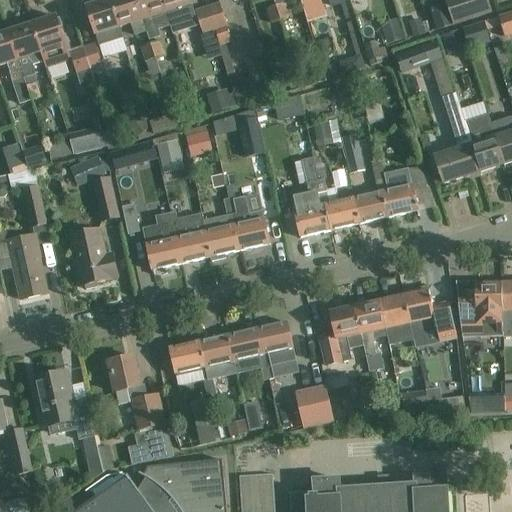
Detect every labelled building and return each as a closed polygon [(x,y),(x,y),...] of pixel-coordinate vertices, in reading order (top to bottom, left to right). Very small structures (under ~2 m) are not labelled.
[(120,29),(111,0),(88,7),(100,48),(124,40),(120,29)] [(147,33),(136,0),(111,0),(120,29),(131,25),(135,37),(147,33)] [(170,27),(161,0),(136,0),(147,33),(149,41),(160,38),(158,31),(170,27)] [(197,27),(188,0),(161,0),(170,27),(173,34),(197,27)] [(274,0),(277,7),(276,7),(281,21),(290,18),(286,6),(290,5),(288,0),(274,0)] [(491,12),(487,0),(446,0),(454,24),(491,12)] [(208,8),(216,33),(229,75),(235,73),(226,45),(233,43),(220,4),(208,8)] [(446,4),(429,10),(436,31),(453,26),(446,4)] [(281,21),(276,7),(267,10),(272,24),(281,21)] [(216,33),(208,8),(196,12),(204,37),(216,33)] [(511,12),(499,17),(505,38),(511,36),(511,12)] [(57,18),(33,26),(45,63),(46,66),(64,60),(65,63),(75,60),(72,52),(67,54),(67,52),(69,51),(65,39),(64,39),(57,18)] [(462,30),(469,50),(490,43),(484,23),(462,30)] [(45,63),(33,26),(9,33),(19,61),(24,80),(25,79),(27,88),(30,98),(31,101),(40,99),(33,76),(35,75),(33,67),(45,63)] [(0,67),(8,65),(14,83),(24,80),(19,61),(9,33),(0,36),(0,67)] [(161,43),(151,46),(160,74),(163,73),(164,57),(166,56),(161,43)] [(84,49),(91,72),(103,68),(96,45),(84,49)] [(160,74),(151,46),(140,49),(150,77),(160,74)] [(410,53),(416,70),(431,64),(425,47),(410,53)] [(91,72),(84,49),(72,52),(75,60),(79,76),(91,72)] [(480,91),(484,100),(495,95),(500,106),(506,103),(497,83),(480,91)] [(30,98),(27,88),(17,91),(21,104),(31,101),(30,98)] [(206,96),(212,114),(237,106),(233,95),(229,96),(227,90),(206,96)] [(456,180),(481,172),(466,123),(457,95),(442,100),(459,149),(435,157),(444,184),(456,180)] [(417,126),(434,123),(430,99),(412,102),(417,126)] [(274,104),(275,106),(278,122),(292,119),(288,101),(288,100),(274,104)] [(324,134),(333,134),(331,109),(322,110),(324,134)] [(320,112),(307,113),(308,128),(322,126),(320,112)] [(466,123),(481,172),(504,165),(495,138),(488,116),(466,123)] [(256,119),(237,123),(245,159),(264,154),(256,119)] [(66,138),(81,137),(80,125),(65,125),(66,138)] [(152,161),(177,160),(176,130),(151,131),(152,161)] [(191,158),(213,153),(208,132),(186,138),(191,158)] [(511,132),(495,138),(504,165),(511,162),(511,132)] [(341,138),(345,155),(360,151),(356,134),(341,138)] [(15,143),(0,147),(0,161),(1,165),(20,158),(15,143)] [(46,162),(40,144),(22,150),(28,168),(46,162)] [(115,170),(129,166),(125,151),(124,149),(111,153),(111,155),(115,170)] [(98,156),(70,169),(79,188),(107,175),(98,156)] [(371,164),(374,181),(385,179),(381,162),(371,164)] [(413,186),(414,190),(427,187),(422,165),(408,168),(412,186),(413,186)] [(35,171),(8,176),(9,182),(11,192),(24,189),(24,192),(23,192),(31,231),(47,227),(35,171)] [(388,192),(385,179),(374,181),(377,194),(353,199),(359,225),(388,218),(383,193),(388,192)] [(120,220),(111,180),(94,184),(102,223),(120,220)] [(314,183),(317,195),(327,193),(326,191),(324,180),(314,183)] [(314,183),(306,184),(307,189),(290,193),(300,238),(330,231),(324,206),(320,207),(317,195),(314,183)] [(412,186),(388,192),(383,193),(388,218),(419,211),(414,190),(413,186),(412,186)] [(327,193),(317,195),(320,207),(324,206),(330,231),(359,225),(353,199),(339,203),(336,189),(326,191),(327,193)] [(240,252),(269,245),(262,212),(247,215),(246,211),(248,211),(245,198),(233,200),(236,213),(239,225),(234,226),(240,252)] [(233,200),(228,201),(223,203),(226,215),(236,213),(233,200)] [(122,208),(128,235),(140,233),(134,205),(122,208)] [(205,233),(211,258),(240,252),(234,226),(239,225),(236,213),(226,215),(227,218),(203,223),(205,233)] [(169,228),(178,226),(175,214),(166,216),(168,225),(169,228)] [(156,218),(158,227),(168,225),(166,216),(156,218)] [(158,227),(162,242),(147,246),(153,271),(182,265),(176,239),(171,240),(168,228),(169,228),(168,225),(158,227)] [(176,239),(182,265),(211,258),(205,233),(191,236),(188,225),(178,227),(178,226),(169,228),(168,228),(171,240),(176,239)] [(72,238),(75,253),(83,287),(86,286),(87,290),(98,288),(98,284),(111,281),(110,279),(118,277),(113,255),(105,257),(100,231),(72,238)] [(39,260),(41,260),(36,236),(9,242),(22,301),(47,295),(39,260)] [(463,334),(480,334),(480,339),(482,339),(482,336),(503,336),(502,284),(476,285),(476,289),(456,290),(462,337),(464,337),(463,334)] [(511,284),(502,284),(503,336),(503,338),(511,338),(511,284)] [(431,298),(434,298),(431,286),(413,291),(414,295),(404,297),(410,325),(411,325),(416,348),(425,346),(422,333),(437,330),(430,301),(432,301),(431,298)] [(385,331),(410,325),(404,297),(379,302),(385,331)] [(379,302),(354,308),(361,336),(366,358),(377,355),(374,344),(376,344),(374,333),(385,331),(379,302)] [(330,314),(336,339),(320,343),(326,367),(352,361),(347,339),(361,336),(354,308),(330,314)] [(287,324),(257,330),(262,356),(268,355),(271,367),(273,379),(298,374),(287,324)] [(262,356),(257,330),(228,337),(236,374),(261,369),(271,367),(268,355),(262,356)] [(236,374),(228,337),(200,343),(205,369),(201,370),(200,370),(203,382),(213,380),(236,374)] [(176,375),(200,370),(201,370),(205,369),(200,343),(170,350),(176,375)] [(160,395),(145,398),(135,357),(110,363),(120,407),(131,404),(138,433),(149,430),(155,452),(167,449),(162,428),(167,426),(160,395)] [(261,369),(263,381),(273,379),(271,367),(261,369)] [(95,437),(92,424),(86,399),(72,402),(65,373),(36,380),(46,425),(47,424),(50,437),(77,431),(79,441),(95,437)] [(215,392),(213,380),(203,382),(206,394),(215,392)] [(333,423),(324,386),(294,393),(302,430),(333,423)] [(430,420),(465,416),(463,399),(441,401),(439,389),(425,391),(425,392),(429,414),(430,420)] [(429,414),(425,392),(415,393),(418,412),(419,416),(429,414)] [(247,419),(250,432),(262,430),(259,416),(247,419)] [(6,433),(16,476),(33,473),(23,429),(6,433)] [(226,511),(222,461),(148,468),(143,476),(140,473),(139,474),(145,481),(137,487),(135,485),(95,511),(226,511)] [(275,511),(273,476),(239,478),(241,511),(275,511)] [(449,511),(447,490),(431,492),(429,478),(414,479),(415,486),(340,492),(339,480),(315,482),(316,493),(290,495),(291,511),(449,511)] [(9,503),(22,497),(16,486),(4,492),(9,503)] [(40,511),(37,497),(3,504),(10,511),(40,511)] [(0,499),(0,511),(10,511),(3,504),(0,499)]
